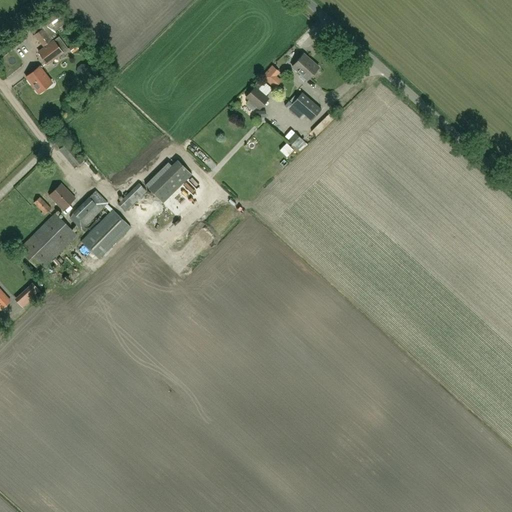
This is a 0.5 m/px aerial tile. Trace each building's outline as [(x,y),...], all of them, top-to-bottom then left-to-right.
[(43,46),(52,40),(43,28),(47,25),(44,21),(31,31),(43,46)] [(53,40),(38,52),(47,64),(63,53),(53,40)] [(307,80),(319,67),(304,53),(292,66),(307,80)] [(38,93),(52,82),(39,66),(25,76),(38,93)] [(265,81),(260,87),(267,94),(273,88),(265,81)] [(247,102),(247,105),(252,109),(254,109),(256,106),(259,109),(268,99),(255,87),(246,97),(249,100),(247,102)] [(311,120),(321,109),(302,92),(292,104),(311,120)] [(71,107),(75,104),(71,99),(67,102),(71,107)] [(301,135),(291,139),(294,148),(304,145),(301,135)] [(75,167),(84,160),(69,141),(59,149),(75,167)] [(164,200),(194,175),(190,171),(170,187),(168,184),(165,186),(161,182),(165,179),(159,170),(148,179),(164,200)] [(125,211),(147,190),(139,183),(117,203),(125,211)] [(61,211),(74,199),(61,185),(48,197),(61,211)] [(81,230),(108,202),(95,190),(72,213),(69,218),(81,230)] [(41,213),(43,216),(51,208),(40,197),(34,203),(43,212),(41,213)] [(99,259),(131,227),(113,209),(81,241),(99,259)] [(40,271),(78,234),(55,212),(18,249),(40,271)] [(216,221),(211,229),(221,235),(225,226),(216,221)] [(0,309),(2,307),(3,308),(10,302),(0,289),(0,309)]
